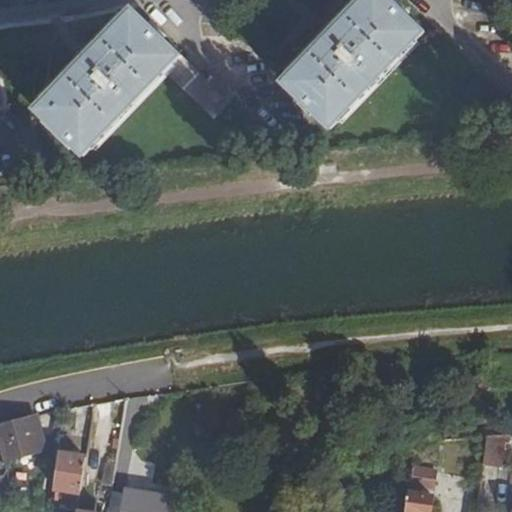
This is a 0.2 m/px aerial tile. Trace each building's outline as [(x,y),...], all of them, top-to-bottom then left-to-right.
[(328,131),(424,33),(390,0),(363,0),(282,85),(328,131)] [(229,101),(134,10),(38,108),(85,154),(163,72),(213,118),(229,101)] [(0,425),(0,434),(6,459),(47,451),(41,425),(33,426),(32,418),(0,425)] [(500,437),(486,438),(481,467),(496,469),(500,437)] [(83,492),(88,459),(61,455),(57,488),(83,492)] [(433,472),(409,469),(408,483),(431,487),(433,472)] [(124,511),(170,511),(173,500),(127,493),(124,511)] [(407,494),(404,511),(427,511),(430,497),(407,494)]
